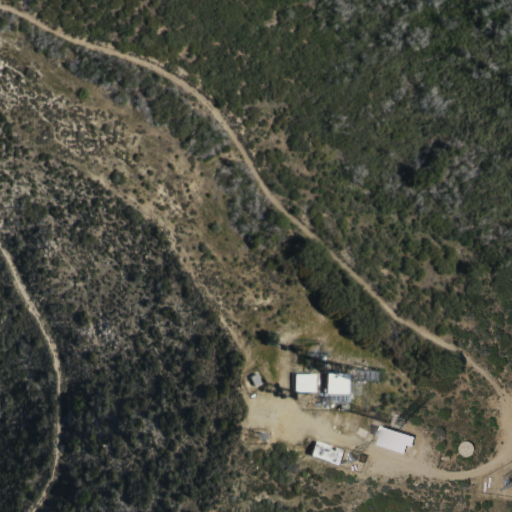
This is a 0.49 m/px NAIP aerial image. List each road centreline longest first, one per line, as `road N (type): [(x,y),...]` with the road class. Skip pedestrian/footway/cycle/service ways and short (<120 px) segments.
road 1 (track): [(29,511),(56,460),(56,372),(0,248),(1,4),(148,58),(196,90),(310,230),(392,310),(511,392)]
road 2 (track): [(511,443),(496,464),(464,477),(253,414)]
